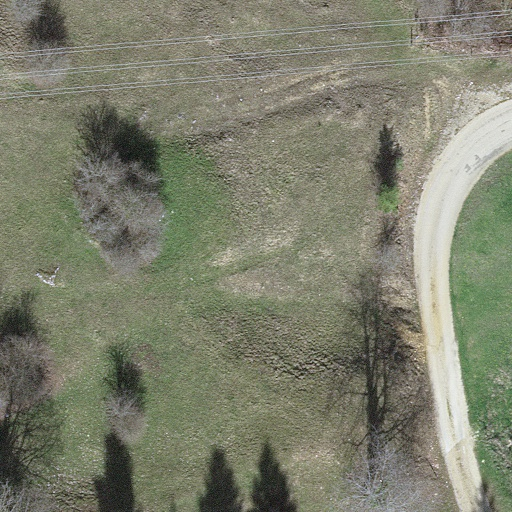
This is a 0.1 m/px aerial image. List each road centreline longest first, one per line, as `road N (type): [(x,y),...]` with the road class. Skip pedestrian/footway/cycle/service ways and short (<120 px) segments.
road 1 (track): [(474,121),(427,80),(349,74),(51,141),(0,137)]
road 2 (track): [(467,511),(436,441),(414,315),(417,191),(474,121),(511,113)]
